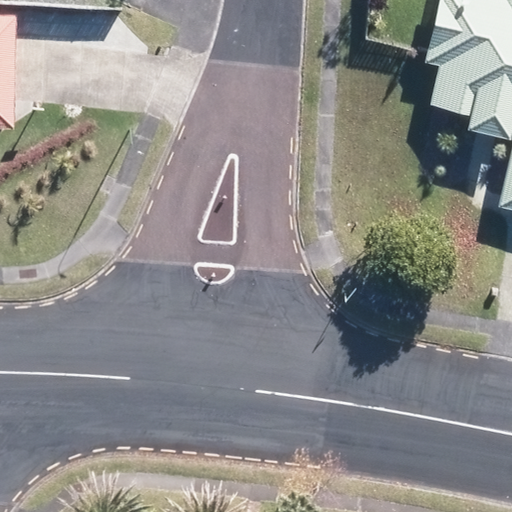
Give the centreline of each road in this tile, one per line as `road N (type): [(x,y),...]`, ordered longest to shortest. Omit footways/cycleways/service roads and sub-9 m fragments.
road 1 (residential): [(261,0),(215,252),(207,378)]
road 2 (residential): [(207,378),(511,437)]
road 3 (residential): [(0,375),(207,378)]
